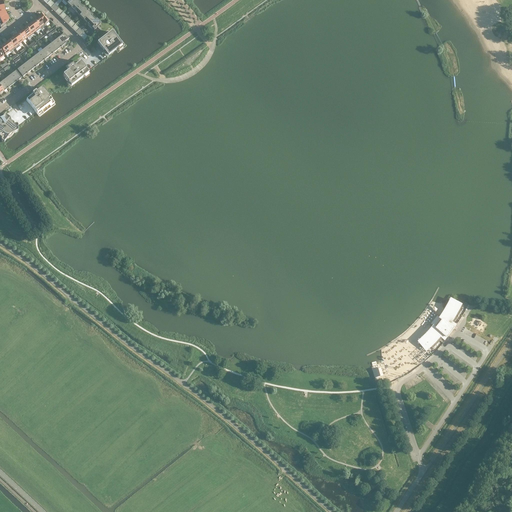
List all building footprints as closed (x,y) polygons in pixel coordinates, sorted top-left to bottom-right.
[(75,0),(69,7),(75,13),(82,6),(76,0),(75,0)] [(82,6),(75,13),(81,19),(88,12),(82,6)] [(88,12),(81,19),(88,25),(94,18),(88,12),(89,12),(88,12)] [(50,20),(44,15),(43,14),(39,18),(45,26),(49,22),(48,22),(50,20)] [(0,27),(1,29),(6,25),(6,24),(8,22),(7,20),(8,19),(7,16),(0,19),(0,27)] [(45,26),(39,18),(34,21),(41,30),(45,26)] [(94,31),(98,27),(101,24),(94,18),(88,25),(94,31)] [(41,30),(34,21),(30,24),(35,32),(37,33),(41,30)] [(35,32),(30,24),(26,28),(31,35),(35,32)] [(26,28),(21,31),(27,38),(28,40),(33,37),(31,35),(26,28)] [(27,38),(21,31),(17,34),(23,42),(27,38)] [(108,57),(115,52),(116,51),(118,54),(126,47),(122,41),(120,43),(112,32),(97,44),(108,57)] [(23,42),(17,34),(13,38),(18,45),(23,42)] [(64,34),(56,40),(62,48),(62,47),(63,46),(64,47),(66,45),(65,42),(69,39),(64,34)] [(18,45),(13,38),(9,41),(15,49),(16,50),(20,46),(18,45)] [(52,44),(57,51),(61,48),(62,48),(56,40),(52,44)] [(15,49),(9,41),(4,44),(10,51),(10,52),(11,52),(15,49)] [(10,51),(4,44),(0,47),(5,55),(10,52),(10,51)] [(52,44),(47,47),(53,54),(57,51),(52,44)] [(43,50),(49,57),(52,54),(53,55),(53,54),(47,47),(43,50)] [(43,50),(39,53),(45,61),(45,60),(49,57),(43,50)] [(34,57),(40,64),(44,61),(45,61),(39,53),(34,57)] [(34,57),(30,60),(36,67),(40,64),(34,57)] [(26,63),(31,70),(35,67),(36,68),(36,67),(30,60),(26,63)] [(63,76),(69,84),(71,87),(89,73),(80,62),(75,67),(73,65),(72,63),(66,68),(69,72),(63,76)] [(26,63),(22,67),(27,74),(28,74),(27,74),(31,70),(26,63)] [(17,70),(23,77),(27,74),(22,67),(17,70)] [(16,71),(11,75),(17,82),(21,78),(16,71)] [(11,75),(7,78),(12,85),(16,82),(17,82),(11,75)] [(7,78),(3,81),(8,89),(9,89),(8,88),(12,85),(7,78)] [(3,81),(0,83),(0,86),(4,92),(8,89),(3,81)] [(26,101),(36,113),(39,117),(55,105),(42,88),(38,91),(37,90),(29,96),(30,98),(26,101)] [(7,118),(6,115),(2,119),(0,119),(0,138),(1,139),(1,142),(4,143),(7,139),(11,138),(14,134),(18,132),(17,130),(17,129),(14,128),(13,125),(11,123),(9,120),(7,118)] [(453,300),(439,323),(421,342),(426,348),(429,346),(431,349),(441,339),(443,341),(457,323),(454,321),(462,308),(458,306),(460,304),(453,300)] [(415,364),(423,359),(420,355),(412,359),(415,364)]
